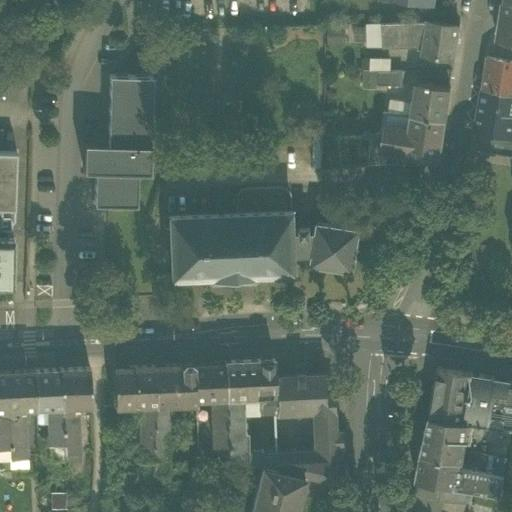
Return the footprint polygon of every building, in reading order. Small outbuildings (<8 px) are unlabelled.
[(498,37),(511,39),(511,1),(504,0),(498,37)] [(415,35),(424,37),(427,20),(382,22),(383,42),(415,40),(415,35)] [(459,26),(427,20),(424,37),(422,53),(454,58),(459,26)] [(368,22),(369,42),(383,42),(382,22),(368,22)] [(326,40),(344,40),(344,23),(326,23),(326,40)] [(344,24),(345,40),(355,40),(355,24),(344,24)] [(368,68),(391,69),(391,54),(368,54),(368,68)] [(482,87),(511,92),(511,60),(487,56),(482,87)] [(379,84),(402,84),(403,71),(379,71),(379,84)] [(109,74),(108,143),(150,144),(152,75),(109,74)] [(417,82),(412,114),(446,119),(450,87),(417,82)] [(511,129),(511,124),(511,92),(482,87),(475,129),(482,130),(506,134),(510,135),(511,129)] [(440,157),(446,119),(412,114),(397,113),(396,126),(386,125),(384,145),(383,149),(400,151),(440,157)] [(479,149),(511,154),(511,140),(505,140),(506,134),(482,130),(479,149)] [(83,169),(95,170),(95,167),(101,166),(102,143),(84,142),(83,169)] [(149,171),(150,144),(108,143),(102,143),(101,166),(95,167),(95,170),(137,171),(149,171)] [(372,143),(369,163),(398,162),(400,151),(383,149),(384,145),(372,143)] [(0,222),(11,223),(14,220),(16,151),(0,150),(0,222)] [(136,205),(137,171),(95,170),(94,204),(136,205)] [(401,212),(410,217),(414,208),(404,204),(401,212)] [(212,274),(212,276),(256,274),(256,273),(296,271),(295,254),(313,253),(312,263),(353,269),(359,227),(318,221),(317,230),(310,230),(310,226),(300,226),(300,231),(294,231),(293,211),(169,215),(172,276),(212,274)] [(0,284),(12,284),(13,237),(0,236),(0,284)] [(226,397),(227,412),(242,412),(260,411),(259,359),(225,361),(226,397)] [(271,359),(259,359),(260,411),(273,410),(273,407),(275,407),(274,375),(273,359),(271,359)] [(225,361),(200,362),(202,398),(211,398),(226,397),(225,361)] [(194,362),(181,363),(183,403),(196,402),(195,399),(194,362)] [(154,364),(156,404),(171,403),(183,403),(181,363),(154,364)] [(114,366),(115,406),(140,404),(156,404),(154,364),(114,366)] [(89,367),(61,368),(63,406),(73,405),(90,405),(89,367)] [(430,415),(465,420),(473,372),(437,367),(430,415)] [(61,406),(63,406),(61,368),(34,369),(35,407),(46,406),(61,406)] [(6,370),(8,408),(19,407),(19,413),(24,412),(24,413),(28,413),(28,407),(35,407),(34,369),(6,370)] [(0,455),(10,455),(8,408),(6,370),(0,370),(0,455)] [(303,475),(330,482),(328,455),(339,455),(339,445),(345,445),(344,429),(338,430),(338,417),(332,418),(332,411),(332,406),(337,406),(337,403),(330,404),(328,373),(308,373),(308,370),(295,371),(295,374),(274,375),(275,407),(290,407),(291,412),(313,411),(315,446),(310,450),(275,452),(275,467),(303,474),(303,475)] [(497,376),(473,372),(465,420),(469,421),(485,423),(489,424),(497,376)] [(511,378),(497,376),(489,424),(491,424),(511,427),(511,426),(511,378)] [(227,412),(226,397),(211,398),(213,445),(228,444),(227,412)] [(171,403),(156,404),(152,455),(167,456),(171,403)] [(139,455),(152,455),(156,404),(140,404),(138,454),(139,455)] [(63,406),(61,406),(63,443),(64,451),(78,451),(79,451),(77,410),(73,410),(73,405),(63,406)] [(48,443),(63,443),(61,406),(46,406),(48,443)] [(26,455),(24,413),(24,412),(19,413),(19,407),(8,408),(10,455),(26,455)] [(243,431),(242,412),(227,412),(228,444),(229,457),(262,465),(262,449),(247,449),(246,431),(243,431)] [(430,415),(422,448),(463,454),(466,438),(469,421),(465,420),(430,415)] [(466,438),(478,440),(482,436),(485,423),(469,421),(466,438)] [(492,439),(509,442),(511,427),(491,424),(490,434),(492,439)] [(213,453),(229,457),(228,444),(213,445),(213,453)] [(462,459),(463,454),(422,448),(421,453),(460,459),(462,459)] [(64,451),(64,463),(78,463),(78,451),(64,451)] [(485,461),(494,463),(495,453),(487,452),(485,461)] [(444,483),(456,485),(459,467),(460,459),(421,453),(416,478),(444,483)] [(507,455),(495,453),(494,463),(492,472),(503,474),(507,455)] [(137,486),(150,487),(152,455),(139,455),(137,486)] [(167,456),(152,455),(150,487),(165,488),(167,456)] [(293,511),(299,492),(303,475),(303,474),(275,468),(261,465),(249,511),(293,511)] [(492,472),(459,467),(456,485),(500,492),(503,474),(492,472)] [(330,482),(303,475),(299,492),(325,499),(330,482)] [(416,478),(412,493),(441,499),(444,483),(416,478)] [(47,504),(63,504),(63,493),(47,493),(47,504)] [(412,493),(409,507),(433,511),(438,511),(441,499),(412,493)]
